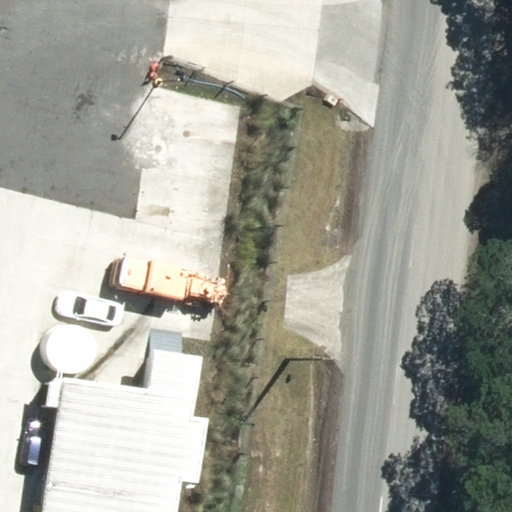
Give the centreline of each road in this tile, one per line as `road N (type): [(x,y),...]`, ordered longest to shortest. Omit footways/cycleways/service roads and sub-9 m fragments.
road 1 (unclassified): [(405,511),(467,0)]
road 2 (unknown): [(460,52),(122,5),(49,25),(0,54)]
